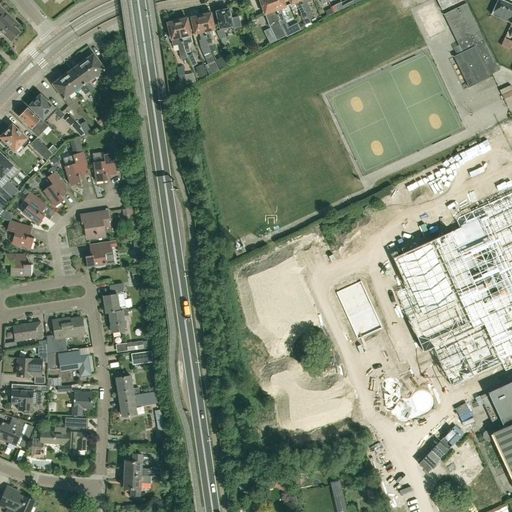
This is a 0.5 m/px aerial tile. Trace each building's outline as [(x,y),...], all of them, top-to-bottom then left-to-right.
[(264,12),(265,14),(269,25),(276,40),(286,36),(279,23),(280,22),(272,0),(259,0),(262,8),(261,8),(263,13),(264,12)] [(272,0),(280,22),(283,21),(282,18),(284,18),(281,8),(285,6),(283,0),(272,0)] [(309,18),(300,0),(289,0),(291,4),(295,2),(301,14),(300,14),(305,25),(311,22),(309,18)] [(300,0),(309,18),(313,16),(307,2),(311,0),(310,0),(300,0)] [(345,8),(355,3),(353,0),(347,0),(342,3),(345,8)] [(436,0),(442,10),(462,0),(436,0)] [(498,0),(492,14),(503,19),(510,4),(501,0),(498,0)] [(18,33),(19,31),(15,27),(17,24),(10,17),(11,16),(0,4),(0,3),(1,3),(0,2),(0,13),(1,15),(0,16),(0,30),(1,30),(11,40),(12,39),(14,40),(19,34),(18,33)] [(466,3),(444,14),(463,52),(454,56),(465,79),(469,77),(473,85),(490,77),(488,75),(492,73),(499,70),(466,3)] [(503,19),(511,23),(511,21),(511,4),(510,4),(503,19)] [(217,31),(220,38),(225,37),(224,30),(226,29),(226,28),(232,26),(233,29),(241,27),(239,17),(231,19),(229,9),(217,12),(221,30),(217,31)] [(205,15),(202,16),(208,45),(211,53),(211,52),(216,51),(213,43),(213,42),(210,31),(215,30),(211,14),(210,14),(209,12),(206,13),(205,15)] [(193,18),(192,18),(195,34),(200,33),(201,40),(200,43),(201,48),(206,59),(212,56),(211,53),(208,45),(202,16),(198,17),(197,15),(193,16),(193,18)] [(180,20),(177,21),(184,50),(186,54),(190,53),(188,44),(193,43),(191,35),(187,19),(186,19),(185,17),(181,18),(180,20)] [(187,58),(186,54),(184,50),(177,21),(174,22),(173,20),(169,21),(169,23),(168,23),(170,34),(168,34),(170,39),(171,39),(173,47),(178,46),(181,60),(187,58)] [(284,32),(286,36),(286,37),(293,33),(290,26),(289,27),(283,30),(284,32)] [(510,43),(504,40),(502,39),(499,45),(507,49),(510,43)] [(108,50),(102,54),(108,65),(109,64),(114,61),(115,61),(108,50)] [(88,56),(83,61),(94,76),(100,72),(105,79),(110,76),(101,63),(100,64),(93,54),(91,56),(89,57),(88,56)] [(78,65),(73,69),(90,91),(94,88),(88,80),(94,76),(83,61),(77,65),(78,65)] [(196,67),(199,78),(207,75),(204,64),(196,67)] [(216,65),(207,69),(210,75),(219,70),(216,65)] [(68,71),(63,75),(74,91),(80,86),(86,94),(90,91),(73,69),(69,72),(68,71)] [(74,91),(63,75),(57,79),(58,80),(56,81),(56,82),(53,83),(60,93),(69,106),(74,102),(68,95),(74,91)] [(185,75),(178,76),(180,87),(185,86),(186,86),(186,84),(185,75)] [(500,90),(502,95),(511,90),(511,87),(511,85),(500,90)] [(61,118),(65,114),(56,106),(55,108),(40,94),(37,97),(38,97),(35,101),(34,100),(30,104),(31,105),(30,106),(43,118),(49,113),(51,115),(54,112),(61,118)] [(115,108),(106,114),(110,119),(119,112),(115,108)] [(26,110),(25,109),(20,114),(21,115),(20,117),(33,129),(31,131),(38,137),(43,132),(41,130),(46,124),(40,118),(39,119),(27,109),(26,110)] [(105,116),(97,122),(100,127),(109,121),(105,116)] [(81,136),(85,134),(82,128),(80,124),(76,121),(71,125),(81,136)] [(80,124),(82,128),(85,134),(91,131),(86,121),(80,124)] [(25,147),(30,141),(13,124),(1,137),(3,139),(0,141),(6,147),(9,144),(15,150),(21,144),(25,147)] [(80,177),(90,174),(79,138),(74,139),(78,153),(73,155),(76,163),(65,166),(71,185),(81,182),(80,177)] [(31,145),(47,160),(53,154),(37,139),(31,145)] [(0,195),(7,202),(8,203),(12,198),(12,197),(18,191),(8,181),(11,178),(6,173),(13,166),(0,152),(0,176),(3,179),(0,182),(0,186),(0,187),(0,195)] [(104,154),(105,161),(94,162),(97,182),(108,180),(107,175),(117,174),(114,153),(104,154)] [(69,190),(53,167),(49,169),(52,174),(48,177),(53,184),(44,190),(55,206),(64,200),(61,196),(69,190)] [(38,180),(31,183),(34,190),(41,187),(38,180)] [(47,205),(26,189),(23,192),(27,196),(24,200),(29,204),(22,213),(38,225),(45,216),(41,213),(47,205)] [(441,234),(392,257),(405,286),(394,291),(422,353),(432,348),(450,386),(500,363),(503,370),(511,365),(511,343),(511,344),(511,343),(511,191),(437,226),(441,234)] [(9,204),(8,203),(7,202),(0,195),(0,204),(4,208),(9,204)] [(139,206),(123,209),(124,216),(134,214),(134,211),(140,210),(139,206)] [(110,225),(107,211),(82,215),(84,229),(86,229),(87,238),(105,235),(103,226),(110,225)] [(32,227),(10,220),(7,230),(15,232),(12,243),(31,249),(34,238),(29,237),(32,227)] [(91,255),(86,256),(87,267),(107,264),(107,265),(115,264),(113,251),(112,252),(111,247),(117,247),(116,240),(110,241),(89,244),(91,255)] [(243,246),(234,250),(237,255),(246,251),(243,246)] [(26,254),(5,254),(5,264),(11,264),(11,275),(31,275),(31,264),(26,264),(26,254)] [(109,285),(110,292),(110,295),(103,296),(106,313),(109,313),(120,310),(122,310),(126,309),(122,283),(109,285)] [(352,299),(343,302),(345,310),(364,304),(362,297),(352,301),(352,299)] [(122,310),(120,310),(109,313),(112,333),(127,330),(125,321),(124,321),(123,316),(128,315),(127,309),(126,309),(122,310)] [(53,320),(55,335),(56,340),(63,339),(63,337),(84,334),(81,318),(60,321),(59,319),(53,320)] [(41,332),(42,331),(41,322),(13,327),(15,339),(22,338),(23,340),(36,337),(37,340),(42,339),(41,332)] [(54,335),(47,336),(47,345),(47,354),(58,352),(56,340),(55,335),(54,335)] [(142,341),(129,343),(130,350),(143,348),(142,341)] [(80,356),(79,351),(58,354),(61,371),(79,368),(80,376),(91,374),(87,355),(80,356)] [(147,352),(131,354),(133,365),(148,363),(147,352)] [(33,360),(33,359),(21,358),(20,365),(18,364),(18,366),(17,368),(17,373),(18,375),(17,376),(32,377),(32,376),(35,376),(34,383),(44,384),(45,377),(41,376),(42,360),(33,360)] [(140,394),(139,388),(133,389),(131,376),(116,378),(119,397),(140,394)] [(511,381),(488,392),(480,396),(493,423),(487,429),(487,431),(486,431),(483,434),(483,438),(486,440),(490,440),(493,443),(495,443),(511,480),(511,381)] [(42,392),(42,386),(22,385),(21,391),(12,390),(11,403),(19,404),(18,411),(32,411),(32,405),(33,405),(33,404),(41,405),(42,392)] [(74,391),(73,407),(72,415),(82,416),(82,408),(91,408),(92,393),(80,392),(80,391),(74,391)] [(124,418),(128,418),(128,416),(137,414),(134,401),(140,400),(140,394),(119,397),(122,416),(123,416),(124,418)] [(33,438),(32,457),(43,457),(44,443),(62,443),(62,444),(65,444),(65,452),(75,453),(76,440),(78,440),(77,450),(87,450),(87,440),(87,439),(90,439),(90,434),(88,434),(88,433),(67,432),(67,429),(73,429),(74,418),(65,418),(65,428),(55,428),(55,431),(55,432),(41,432),(41,439),(33,438)] [(2,423),(1,424),(0,423),(0,438),(16,445),(17,442),(19,443),(18,445),(25,447),(33,427),(25,423),(24,426),(16,423),(14,428),(4,423),(4,422),(3,422),(2,423)] [(126,461),(125,475),(151,476),(160,477),(160,468),(151,468),(151,469),(141,469),(142,455),(134,454),(133,461),(126,461)] [(151,484),(151,476),(125,475),(124,488),(131,489),(131,496),(139,496),(140,483),(151,484)] [(30,511),(35,501),(18,494),(19,491),(8,486),(0,504),(0,506),(7,510),(5,511),(30,511)] [(347,511),(343,495),(334,497),(337,511),(347,511)]
